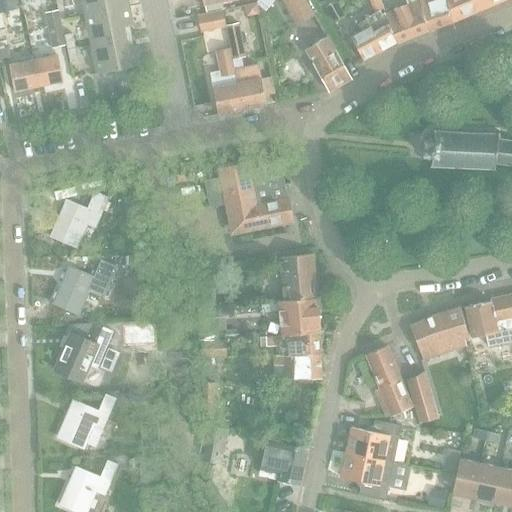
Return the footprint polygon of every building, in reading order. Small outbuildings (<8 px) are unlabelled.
[(81,0),(85,15),(129,6),(127,0),(81,0)] [(282,0),(296,24),(314,14),(305,0),(282,0)] [(396,43),(384,13),(379,0),(370,0),(376,14),(366,19),(369,26),(351,36),(363,60),(396,43)] [(418,0),(417,0),(404,0),(406,5),(384,13),(396,43),(428,30),(418,0)] [(452,22),(444,0),(417,0),(418,0),(428,30),(452,22)] [(444,0),(452,22),(484,9),(480,0),(444,0)] [(325,7),(333,21),(343,15),(336,3),(325,7)] [(91,44),(132,35),(130,25),(132,24),(129,6),(85,15),(91,44)] [(44,12),(52,48),(65,45),(58,10),(44,12)] [(225,30),(222,12),(197,17),(200,34),(225,30)] [(227,28),(234,62),(246,60),(238,25),(227,28)] [(67,48),(75,47),(72,33),(64,35),(67,48)] [(132,35),(91,44),(97,74),(141,65),(137,45),(134,46),(132,35)] [(305,49),(329,91),(351,79),(327,37),(305,49)] [(233,68),(232,59),(229,46),(214,49),(218,70),(209,71),(218,114),(241,109),(233,68)] [(75,47),(67,48),(70,62),(78,61),(75,47)] [(33,60),(38,86),(63,81),(57,55),(33,60)] [(14,91),(38,86),(33,60),(9,65),(14,91)] [(233,68),(241,109),(266,104),(258,63),(233,68)] [(437,156),(431,155),(430,166),(434,166),(434,168),(435,168),(436,166),(446,167),(446,169),(447,169),(447,167),(457,167),(457,169),(458,169),(458,167),(468,168),(468,169),(469,170),(469,168),(479,168),(479,170),(480,170),(481,168),(492,169),(491,172),(494,172),(495,163),(511,165),(511,141),(499,140),(500,131),(497,131),(497,133),(485,132),(485,131),(483,131),(483,132),(473,132),(473,130),(472,130),(472,132),(462,131),(462,130),(460,130),(460,131),(451,131),(451,129),(450,129),(450,131),(440,130),(440,129),(439,128),(438,130),(434,130),(434,140),(438,140),(437,156)] [(287,196),(280,162),(272,164),(249,169),(248,163),(218,169),(220,177),(215,178),(204,180),(209,207),(225,204),(231,234),(292,222),(287,196)] [(88,218),(97,222),(108,198),(98,194),(92,210),(67,200),(51,237),(74,247),(88,218)] [(284,300),(317,297),(313,253),(279,257),(284,300)] [(88,291),(97,295),(110,264),(100,260),(93,276),(68,266),(52,304),(78,315),(88,291)] [(192,277),(193,306),(215,305),(214,276),(192,277)] [(511,294),(491,299),(491,300),(466,306),(473,336),(486,334),(488,345),(511,339),(511,294)] [(282,335),(320,332),(317,297),(284,300),(263,302),(264,311),(280,309),(282,335)] [(194,308),(195,325),(218,323),(216,306),(194,308)] [(410,325),(423,360),(466,345),(464,339),(469,337),(461,307),(431,316),(410,325)] [(155,345),(154,326),(122,327),(122,346),(155,345)] [(88,365),(97,369),(113,331),(103,327),(96,344),(71,333),(54,372),(81,383),(88,365)] [(288,356),(321,354),(320,332),(282,335),(266,337),(266,347),(288,346),(288,356)] [(202,342),(203,357),(226,356),(225,341),(202,342)] [(365,355),(391,414),(411,406),(386,346),(365,355)] [(321,354),(288,356),(274,356),(274,364),(283,364),(283,378),(321,378),(321,354)] [(136,385),(156,387),(157,375),(146,374),(147,367),(138,366),(136,385)] [(407,380),(420,423),(438,418),(424,370),(407,380)] [(198,417),(217,418),(217,381),(198,381),(198,417)] [(94,420),(104,424),(114,399),(105,395),(98,411),(73,401),(57,438),(82,448),(94,420)] [(345,452),(393,462),(401,425),(374,420),(372,431),(351,427),(345,452)] [(213,455),(221,456),(224,445),(216,443),(219,429),(201,426),(198,440),(202,440),(197,461),(212,464),(213,455)] [(485,440),(487,431),(474,428),(472,437),(485,440)] [(487,431),(485,440),(497,443),(499,434),(487,431)] [(269,476),(300,483),(307,450),(266,440),(259,470),(270,472),(269,476)] [(410,466),(393,462),(345,452),(340,477),(405,491),(410,466)] [(472,498),(480,463),(459,458),(452,494),(472,498)] [(86,511),(96,491),(105,495),(118,465),(107,460),(100,476),(75,466),(59,505),(76,511),(86,511)] [(492,502),(500,467),(480,463),(472,498),(492,502)] [(511,506),(511,469),(500,467),(492,502),(511,506)] [(448,491),(432,487),(429,503),(445,506),(448,491)]
